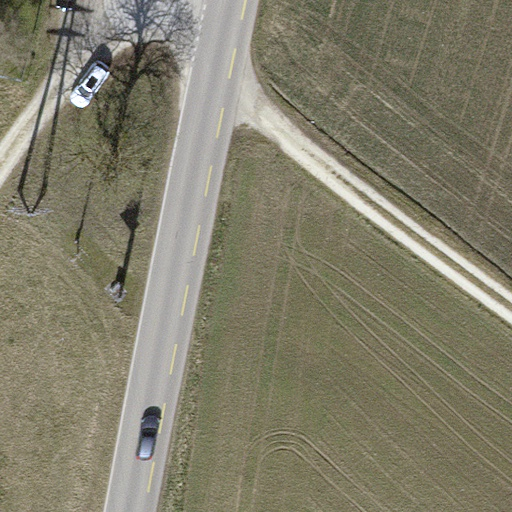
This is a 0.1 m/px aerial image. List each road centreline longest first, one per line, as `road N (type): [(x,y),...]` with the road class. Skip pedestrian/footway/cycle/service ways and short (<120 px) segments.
road 1 (track): [(511,295),(217,73),(119,10),(0,163)]
road 2 (tertiary): [(132,511),(236,0)]
